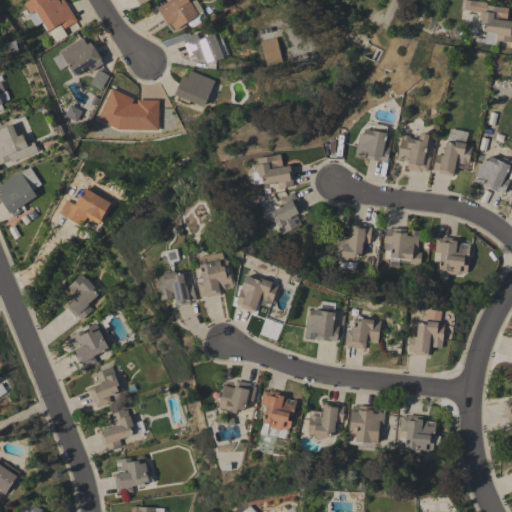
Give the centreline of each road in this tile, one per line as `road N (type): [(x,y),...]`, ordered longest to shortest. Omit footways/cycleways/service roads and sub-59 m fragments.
road 1 (residential): [(468,392),(311,374),(222,344)]
road 2 (residential): [(0,278),(73,447),(88,511)]
road 3 (residential): [(511,283),(481,338),(468,392),(470,447),(489,511)]
road 4 (residential): [(511,244),(466,212),(332,185)]
